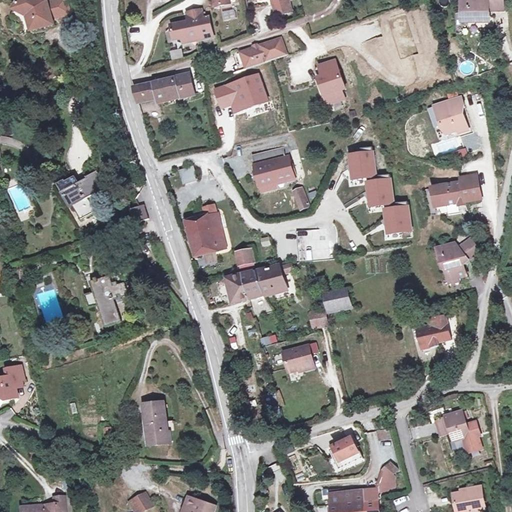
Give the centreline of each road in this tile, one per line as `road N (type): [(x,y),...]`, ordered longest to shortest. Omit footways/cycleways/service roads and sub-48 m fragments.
road 1 (tertiary): [(238,451),(216,350),(147,168)]
road 2 (residential): [(147,168),(213,158),(256,226),(288,226),(334,203),(356,237)]
road 3 (residential): [(238,451),(461,385)]
road 4 (residential): [(461,385),(476,357),(511,171)]
road 5 (track): [(138,401),(151,350),(171,344),(222,441)]
road 6 (tertiary): [(147,168),(115,62),(108,0)]
road 7 (residential): [(0,423),(146,469)]
